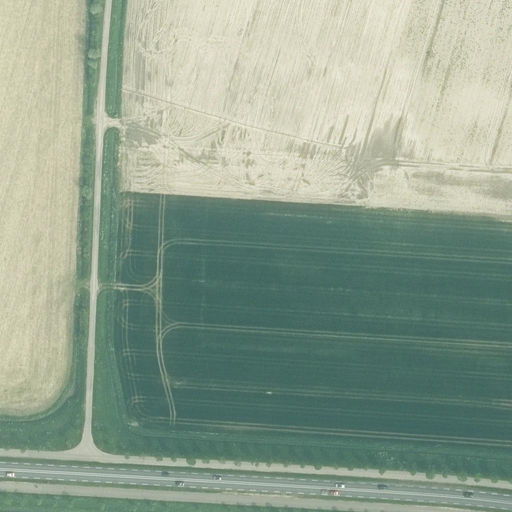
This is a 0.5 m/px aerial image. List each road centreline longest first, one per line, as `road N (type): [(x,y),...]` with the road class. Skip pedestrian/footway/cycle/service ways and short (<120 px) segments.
road 1 (primary): [(511,506),(0,469)]
road 2 (unclassified): [(86,457),(108,0)]
road 3 (unclassified): [(430,511),(0,487)]
road 4 (unclassified): [(511,486),(86,457)]
